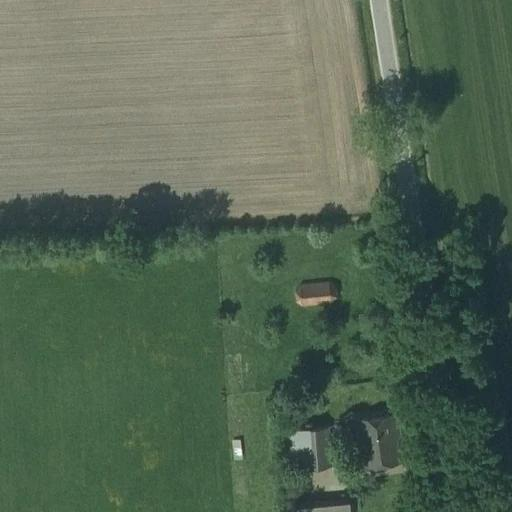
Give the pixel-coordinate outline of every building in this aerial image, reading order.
[(295,285),(293,291),(294,301),(300,306),(330,302),(335,296),(333,286),(327,281),(295,285)] [(395,412),(355,418),(362,466),(403,459),(395,412)] [(327,426),(289,430),(292,463),(305,462),(305,468),(331,465),(327,426)] [(286,433),(278,434),(280,463),(288,463),(286,433)] [(351,511),(350,497),(293,502),(293,511),(351,511)]
